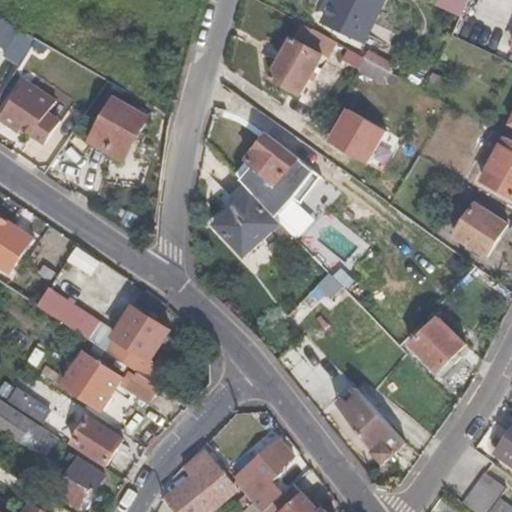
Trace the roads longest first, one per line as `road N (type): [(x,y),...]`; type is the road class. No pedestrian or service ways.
road 1 (residential): [(222,0),(181,147),(162,280)]
road 2 (residential): [(396,511),(482,399),(511,341)]
road 3 (residential): [(0,165),(162,280)]
road 4 (residential): [(248,370),(371,511)]
road 5 (residential): [(248,370),(160,461),(130,511)]
road 6 (residential): [(162,280),(248,370)]
